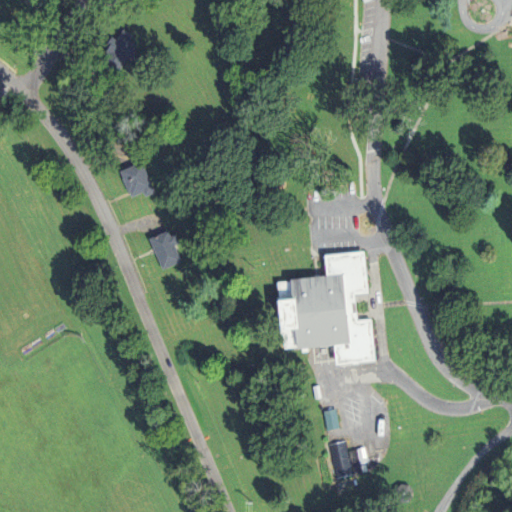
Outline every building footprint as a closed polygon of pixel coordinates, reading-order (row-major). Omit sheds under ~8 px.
[(0,0),(0,16),(7,22),(22,2),(18,0),(0,0)] [(103,61),(108,52),(106,51),(110,45),(107,44),(113,35),(117,39),(124,28),(134,35),(131,40),(137,44),(133,50),(137,52),(132,60),(128,57),(119,71),(103,61)] [(121,170),(142,161),(156,192),(146,196),(144,192),(132,197),(121,170)] [(150,238),(169,230),(171,235),(176,234),(180,243),(175,245),(182,261),(163,269),(150,238)] [(286,349),(301,348),(301,350),(303,350),(304,353),(310,352),(310,349),(336,346),(338,366),(378,362),(373,320),(359,321),(357,295),(370,293),(366,252),(327,256),(329,276),(293,280),(293,282),(280,283),(281,298),(279,299),(279,305),(284,305),(286,328),(282,328),(282,335),(285,335),(286,349)] [(333,479),(351,475),(344,440),(326,443),(333,479)]
